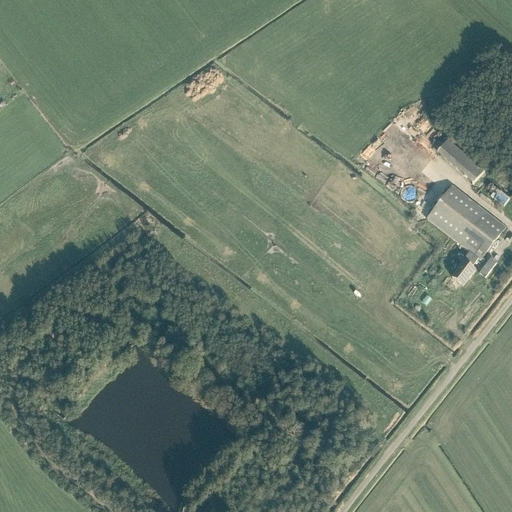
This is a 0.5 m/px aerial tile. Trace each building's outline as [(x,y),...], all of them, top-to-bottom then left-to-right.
[(447,143),(437,155),(474,185),(484,173),(447,143)] [(511,200),(494,186),(485,197),(503,211),(511,200)] [(505,229),(452,188),(427,221),(470,253),(455,272),(457,273),(452,279),(463,288),(475,272),(472,269),(478,261),(480,262),(505,229)] [(480,275),(486,279),(497,264),(491,260),(480,275)] [(44,341),(48,346),(55,339),(51,335),(44,341)]
